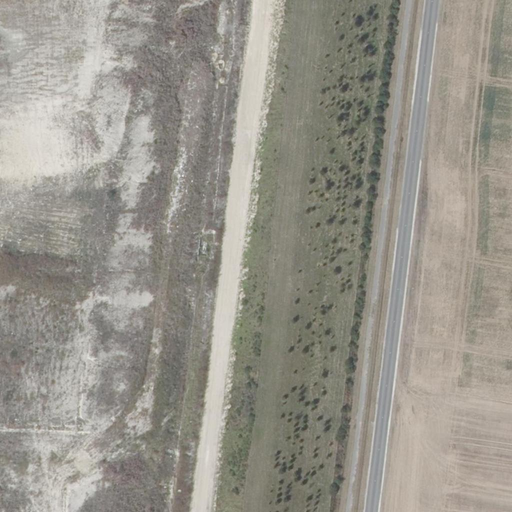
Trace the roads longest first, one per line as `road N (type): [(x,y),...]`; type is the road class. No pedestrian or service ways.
road 1 (track): [(199,511),(262,0)]
road 2 (tertiary): [(434,0),(373,511)]
